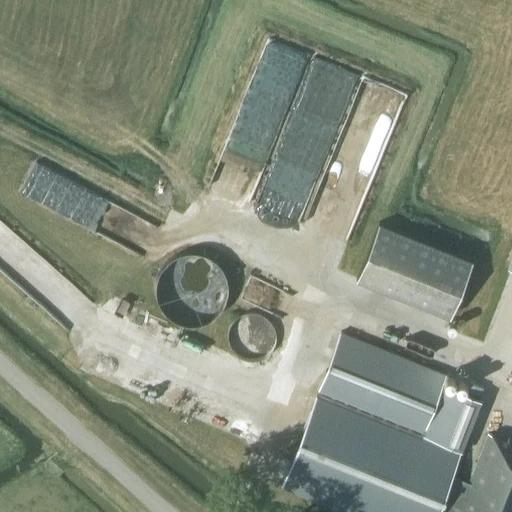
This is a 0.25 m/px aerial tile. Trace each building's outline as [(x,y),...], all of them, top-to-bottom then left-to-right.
[(37,161),(23,191),(101,226),(115,196),(37,161)] [(0,265),(24,240),(0,217),(0,265)] [(449,313),(471,257),(378,220),(355,276),(449,313)] [(194,251),(190,251),(185,251),(180,252),(178,253),(175,254),(171,256),(168,258),(166,260),(164,262),(163,264),(161,266),(160,268),(159,270),(157,272),(157,274),(156,277),(155,279),(155,282),(154,284),(154,287),(154,289),(155,292),(155,294),(156,297),(157,299),(158,301),(159,304),(160,306),(161,308),(163,310),(164,312),(167,314),(170,317),(172,318),(175,319),(179,321),(182,322),(184,322),(188,323),(193,323),(198,322),(202,321),(205,320),(207,319),(210,317),(212,316),(214,314),(215,313),(217,311),(219,309),(220,307),(222,304),(223,301),(224,299),(225,297),(226,294),(226,291),(226,288),(226,285),(226,282),(226,279),(225,277),(224,274),(223,272),(222,269),(220,266),(216,262),(213,258),(208,256),(204,253),(202,252),(199,252),(197,251),(194,251)] [(254,312),(251,312),(248,312),(243,313),(241,314),(238,316),(235,318),(233,320),(232,321),(231,323),(230,325),(228,328),(228,330),(227,331),(227,335),(227,336),(227,338),(227,340),(227,341),(228,343),(228,345),(229,347),(231,350),(232,352),(235,354),(237,356),(240,358),(243,359),(246,360),(249,361),(252,361),(255,360),(258,359),(261,359),(264,357),(266,356),(268,353),(271,351),(272,348),(273,346),(274,345),(275,341),(275,339),(275,336),(275,333),(274,330),(273,327),(272,324),(270,321),(268,319),(266,317),(263,315),(261,314),(258,313),(257,313),(254,312)] [(469,481),(452,474),(481,398),(442,383),(446,374),(340,331),(281,485),(347,511),(511,511),(511,437),(507,435),(506,438),(488,431),(469,481)]
